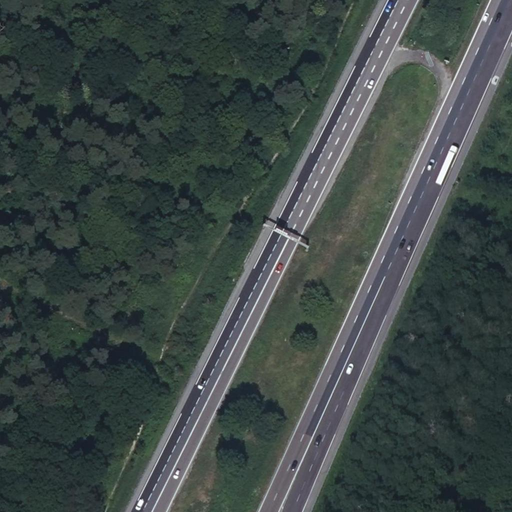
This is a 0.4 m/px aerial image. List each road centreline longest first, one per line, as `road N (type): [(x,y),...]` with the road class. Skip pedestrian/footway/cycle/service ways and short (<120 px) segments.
road 1 (trunk): [(404,0),(150,511)]
road 2 (track): [(97,511),(194,288),(300,107),(347,0)]
road 3 (motorway): [(266,511),(398,234)]
road 4 (trunk): [(292,511),(378,312),(398,234)]
road 5 (trunk): [(398,234),(504,0)]
